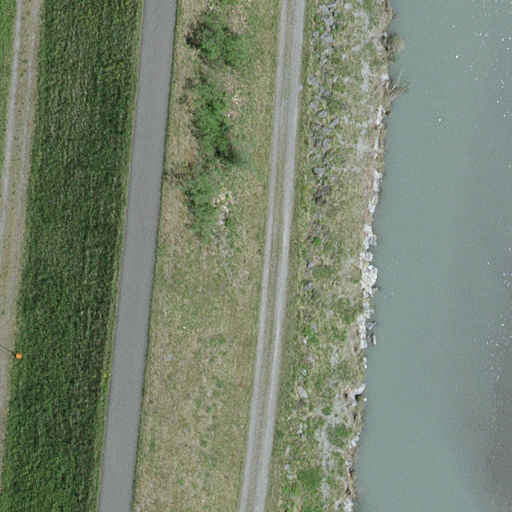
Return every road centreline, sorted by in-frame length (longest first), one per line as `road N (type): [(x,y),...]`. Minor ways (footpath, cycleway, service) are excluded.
road 1 (track): [(157,0),(112,511)]
road 2 (track): [(251,511),(292,0)]
road 3 (track): [(0,361),(26,0)]
